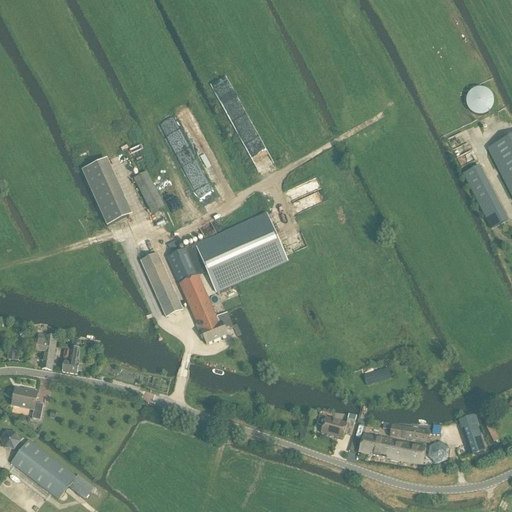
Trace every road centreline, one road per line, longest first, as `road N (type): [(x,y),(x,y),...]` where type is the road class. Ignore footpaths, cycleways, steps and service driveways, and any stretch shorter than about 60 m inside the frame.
road 1 (tertiary): [(0,373),(112,387),(401,484),(450,490),(511,472)]
road 2 (track): [(118,231),(0,268)]
